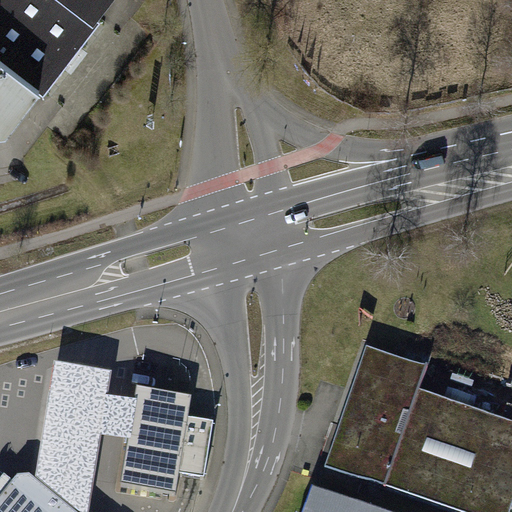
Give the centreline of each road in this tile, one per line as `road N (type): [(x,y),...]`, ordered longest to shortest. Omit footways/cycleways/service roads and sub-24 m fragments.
road 1 (residential): [(255,233),(261,395),(254,462),(238,511)]
road 2 (unclassified): [(460,173),(303,138),(267,116),(224,63)]
road 3 (primary): [(255,233),(0,312)]
road 4 (primary): [(460,173),(255,233)]
road 5 (unclassified): [(224,63),(255,233)]
